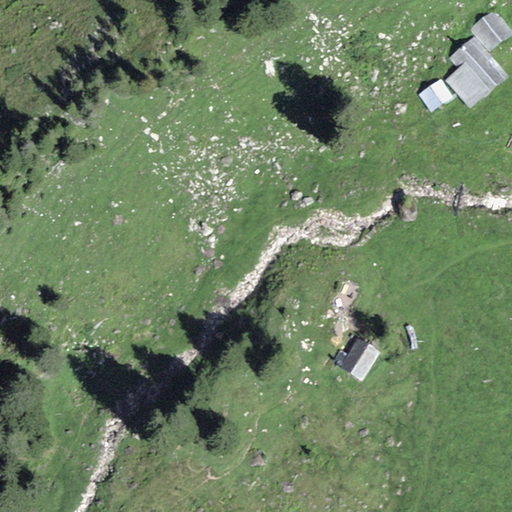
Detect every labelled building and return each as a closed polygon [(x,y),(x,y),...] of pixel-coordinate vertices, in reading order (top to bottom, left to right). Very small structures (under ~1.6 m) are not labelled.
[(476,27),(491,47),(509,33),(493,14),(476,27)] [(458,71),(481,96),(506,73),(478,42),(453,64),(458,71)] [(470,105),(481,96),(458,71),(448,80),(470,105)] [(420,92),(433,111),(451,99),(438,80),(420,92)] [(362,339),(341,373),(363,386),(384,352),(362,339)]
